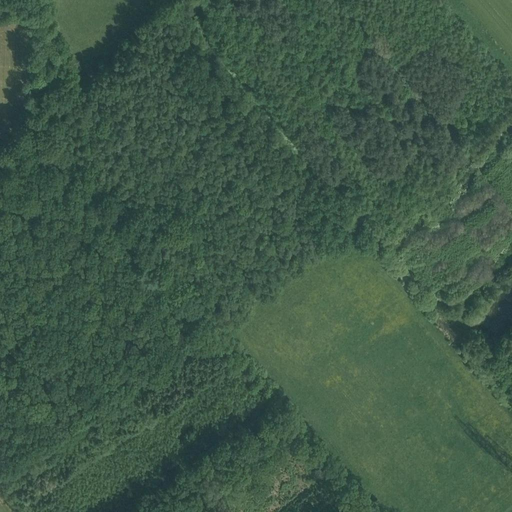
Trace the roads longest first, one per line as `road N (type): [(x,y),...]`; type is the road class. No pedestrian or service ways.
road 1 (track): [(344,222),(209,62),(191,0)]
road 2 (track): [(35,127),(206,324)]
road 3 (track): [(206,324),(349,491)]
